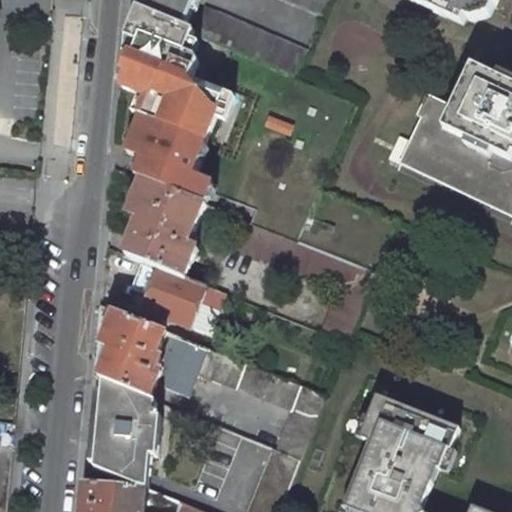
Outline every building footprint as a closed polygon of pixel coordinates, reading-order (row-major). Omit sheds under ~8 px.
[(193,10),(197,0),(142,0),(139,9),(185,29),(193,10)] [(286,0),(324,16),(330,0),(286,0)] [(446,18),(450,11),(474,22),(491,16),(498,0),(412,0),(412,2),(446,18)] [(195,33),(195,34),(236,52),(285,73),(298,79),(309,52),(206,7),(203,14),(195,33)] [(195,60),(185,56),(194,33),(185,29),(139,9),(127,41),(138,45),(133,60),(129,59),(124,73),(127,75),(122,89),(123,90),(142,98),(150,102),(143,119),(207,145),(208,146),(218,120),(227,97),(191,82),(199,65),(195,60)] [(193,10),(185,29),(194,33),(195,33),(203,14),(193,10)] [(127,41),(125,57),(129,59),(133,60),(138,45),(127,41)] [(511,85),(474,68),(455,108),(436,99),(426,120),(422,118),(400,164),(511,216),(511,85)] [(227,97),(218,120),(227,123),(236,101),(227,97)] [(142,98),(134,116),(143,119),(150,102),(142,98)] [(145,182),(207,207),(214,190),(194,182),(208,146),(207,145),(143,119),(142,120),(128,155),(143,162),(137,179),(145,182)] [(189,248),(207,207),(145,182),(132,217),(145,223),(131,258),(145,264),(161,270),(186,280),(197,251),(189,248)] [(339,290),(322,334),(348,344),(353,333),(376,274),(241,220),(231,246),(339,290)] [(186,280),(161,270),(145,264),(135,289),(151,296),(146,308),(145,311),(191,329),(196,331),(199,324),(213,330),(221,309),(202,302),(208,288),(186,280)] [(221,309),(227,296),(208,288),(202,302),(221,309)] [(130,301),(146,308),(151,296),(135,289),(130,301)] [(102,308),(97,361),(107,365),(101,380),(105,382),(152,401),(158,386),(163,374),(158,372),(163,361),(158,359),(168,334),(120,315),(102,308)] [(199,374),(208,349),(168,334),(158,359),(163,361),(158,372),(163,374),(158,386),(190,399),(199,374)] [(293,412),(277,452),(302,462),(327,397),(208,349),(199,374),(293,412)] [(157,415),(158,403),(152,401),(105,382),(96,470),(147,491),(149,492),(153,457),(159,458),(163,419),(161,419),(162,416),(157,415)] [(480,511),(475,510),(473,511),(424,511),(424,510),(435,485),(430,483),(435,470),(440,472),(442,473),(451,452),(453,453),(462,431),(378,398),(370,419),(372,420),(364,441),(371,444),(343,511),(345,511),(480,511)] [(273,450),(247,511),(281,511),(302,462),(277,452),(273,450)] [(87,466),(85,484),(147,491),(96,470),(87,466)] [(435,470),(430,483),(435,485),(440,472),(435,470)] [(145,511),(147,491),(85,484),(82,511),(145,511)]
